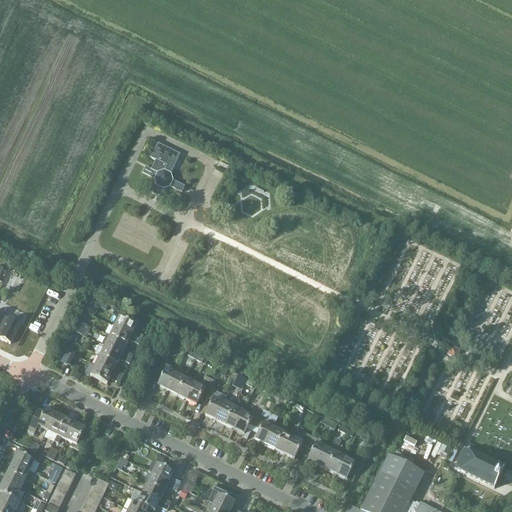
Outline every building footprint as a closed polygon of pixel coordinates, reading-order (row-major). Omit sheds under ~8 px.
[(179,155),(173,152),(157,144),(149,159),(156,162),(151,171),(145,168),(142,174),(153,180),(156,187),(152,194),(159,197),(162,190),(169,188),(181,194),(184,187),(173,182),(170,175),(179,155)] [(121,313),(114,329),(140,342),(142,337),(133,333),(138,322),(121,313)] [(0,314),(0,332),(1,333),(0,334),(0,340),(10,345),(20,324),(8,318),(8,319),(3,317),(3,316),(0,314)] [(78,323),(73,332),(81,336),(85,326),(78,323)] [(138,346),(140,342),(114,329),(109,338),(126,347),(128,341),(138,346)] [(106,337),(101,347),(104,348),(131,361),(133,357),(132,357),(123,352),(126,347),(109,338),(106,337)] [(450,347),(446,356),(455,360),(460,351),(450,347)] [(119,361),(128,366),(131,361),(104,348),(99,358),(116,366),(119,361)] [(71,355),(66,365),(72,368),(77,358),(71,355)] [(114,371),(116,366),(99,358),(94,367),(121,381),(123,376),(114,371)] [(159,381),(157,387),(166,392),(175,375),(169,373),(171,369),(162,364),(156,375),(154,379),(159,381)] [(109,380),(119,385),(121,381),(94,367),(89,377),(107,386),(109,380)] [(176,397),(184,380),(186,376),(181,374),(180,378),(175,375),(166,392),(176,397)] [(184,380),(176,397),(186,402),(194,385),(189,382),(191,378),(186,376),(184,380)] [(234,380),(237,382),(244,385),(246,381),(236,376),(234,380)] [(199,387),(194,385),(186,402),(196,407),(201,397),(206,400),(212,389),(214,384),(215,383),(204,377),(199,387)] [(205,416),(214,421),(223,404),(221,403),(223,400),(215,396),(217,391),(216,391),(220,383),(216,381),(214,385),(214,384),(212,389),(206,400),(211,402),(205,416)] [(254,385),(246,381),(244,385),(251,389),(254,385)] [(214,421),(224,426),(233,409),(223,404),(214,421)] [(27,432),(27,433),(33,436),(35,432),(39,433),(41,430),(46,432),(54,415),(53,414),(54,411),(47,408),(45,411),(43,415),(37,412),(35,418),(27,432)] [(233,409),(224,426),(234,431),(242,414),(233,409)] [(244,410),(242,414),(234,431),(244,436),(247,430),(252,433),(254,429),(260,418),(244,410)] [(54,415),(46,432),(56,437),(64,420),(54,415)] [(260,418),(254,429),(252,433),(257,435),(255,441),(264,446),(273,429),(275,425),(260,418)] [(56,437),(53,443),(58,445),(61,439),(66,442),(74,425),(64,420),(58,432),(56,437)] [(74,425),(66,442),(71,444),(69,448),(80,453),(85,442),(80,439),(84,430),(74,425)] [(283,434),(273,429),(264,446),(274,451),(283,434)] [(292,439),(283,434),(274,451),(284,456),(292,439)] [(306,435),(302,443),(292,439),(284,456),(294,461),(301,446),(306,449),(312,438),(306,435)] [(322,443),(312,438),(306,449),(312,452),(307,462),(317,466),(325,450),(320,447),(322,443)] [(317,466),(326,471),(335,454),(337,450),(332,447),(330,452),(325,450),(317,466)] [(16,454),(12,464),(29,472),(34,475),(39,466),(37,465),(40,459),(29,454),(19,449),(16,454)] [(335,454),(326,471),(336,476),(344,459),(339,457),(341,452),(337,450),(335,454)] [(464,450),(453,471),(493,490),(504,469),(494,464),(495,461),(474,451),(473,454),(464,450)] [(349,462),(344,459),(336,476),(346,481),(349,475),(354,478),(362,461),(352,456),(349,462)] [(432,511),(420,505),(419,507),(415,504),(414,506),(409,503),(423,474),(388,456),(360,511),(432,511)] [(121,460),(121,459),(115,470),(120,472),(122,468),(125,469),(128,463),(127,463),(121,460)] [(152,463),(147,473),(151,475),(178,489),(181,484),(171,479),(173,474),(156,465),(152,463)] [(12,464),(7,474),(24,482),(29,472),(12,464)] [(56,467),(49,482),(55,485),(62,470),(56,467)] [(65,471),(62,477),(72,482),(75,476),(65,471)] [(24,482),(7,474),(2,484),(19,492),(24,482)] [(166,488),(176,493),(178,489),(151,475),(146,485),(164,494),(166,488)] [(62,477),(59,483),(69,488),(72,482),(62,477)] [(98,480),(95,486),(106,491),(108,486),(98,480)] [(187,481),(182,490),(190,494),(195,485),(187,481)] [(59,483),(56,488),(67,494),(69,488),(59,483)] [(2,484),(0,487),(0,495),(1,496),(2,495),(14,502),(19,504),(24,494),(19,492),(2,484)] [(146,485),(142,495),(169,508),(171,504),(161,499),(164,494),(146,485)] [(106,491),(95,486),(92,492),(103,497),(106,491)] [(64,499),(67,494),(56,488),(53,494),(64,499)] [(209,504),(213,506),(225,511),(235,511),(231,510),(234,504),(229,502),(232,496),(215,488),(211,494),(213,495),(209,504)] [(135,491),(130,501),(132,502),(137,504),(149,511),(151,511),(154,511),(157,508),(165,511),(166,511),(169,508),(142,495),(135,491)] [(92,492),(89,498),(100,503),(103,497),(92,492)] [(61,505),(64,499),(53,494),(51,500),(61,505)] [(1,496),(0,498),(0,506),(12,511),(14,511),(19,504),(14,502),(2,495),(1,496)] [(100,503),(89,498),(86,504),(97,509),(100,503)] [(48,506),(58,511),(61,505),(51,500),(48,506)] [(148,511),(149,511),(137,504),(132,502),(127,511),(148,511)]
